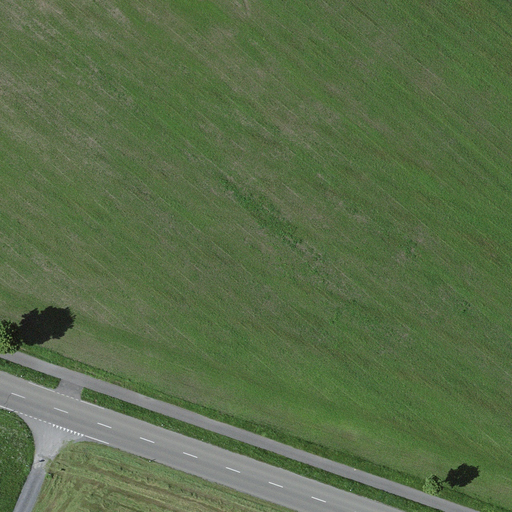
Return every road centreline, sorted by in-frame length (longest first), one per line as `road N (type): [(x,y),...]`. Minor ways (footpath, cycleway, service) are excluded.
road 1 (secondary): [(353,511),(0,390)]
road 2 (track): [(22,511),(71,379)]
